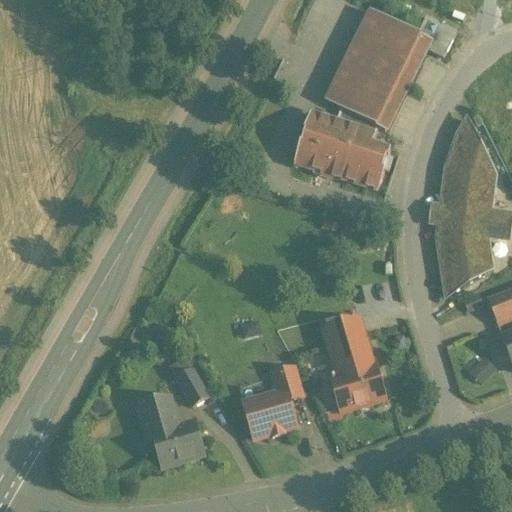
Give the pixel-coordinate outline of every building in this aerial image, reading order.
[(429,43),(372,15),(327,106),(340,112),(335,125),(375,138),(377,131),(384,135),(429,43)] [(335,125),(310,117),(294,166),(320,175),(320,176),(343,184),(344,183),(378,194),(390,156),(371,150),(375,138),(335,125)] [(494,179),(466,124),(457,139),(445,173),(440,211),(433,210),(431,226),(438,227),(437,241),(445,301),(491,272),(486,240),(508,243),(511,219),(489,216),(494,179)] [(511,295),(487,305),(497,329),(511,322),(511,295)] [(359,323),(322,333),(337,381),(373,370),(359,323)] [(511,336),(501,341),(511,368),(511,336)] [(337,381),(329,384),(340,418),(385,404),(375,370),(373,370),(337,381)] [(294,372),(271,379),(277,398),(284,396),(287,405),(303,401),(294,372)] [(208,402),(192,374),(176,383),(192,411),(208,402)] [(277,398),(243,408),(254,443),(271,438),(272,441),(283,438),(282,435),(295,431),(287,405),(284,396),(277,398)] [(169,403),(138,411),(148,442),(153,441),(153,439),(178,432),(169,403)] [(178,432),(153,439),(153,441),(163,473),(181,468),(181,467),(203,460),(193,428),(178,432)]
